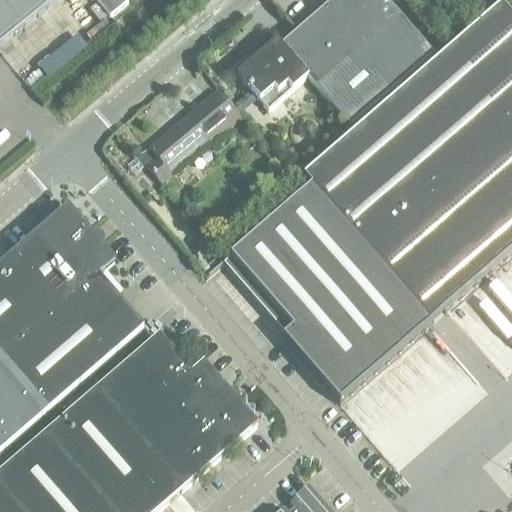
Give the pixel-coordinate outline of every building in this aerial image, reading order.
[(0,0),(0,49),(61,0),(92,0),(110,21),(128,7),(122,0),(0,0)] [(381,0),(339,0),(282,51),(281,51),(307,83),(350,132),(433,59),(381,0)] [(511,23),(502,12),(511,2),(511,1),(304,183),(431,330),(511,260),(511,23)] [(269,116),(307,83),(281,51),(282,51),(277,45),(238,80),(269,116)] [(219,96),(150,154),(156,161),(146,170),(162,189),(173,180),(170,176),(208,144),(211,148),(242,123),(219,96)] [(253,239),(322,318),(369,276),(370,276),(301,197),(253,239)] [(0,270),(0,375),(41,422),(143,334),(98,281),(115,267),(68,212),(0,270)] [(369,276),(322,318),(290,345),(357,423),(404,382),(427,408),(428,407),(431,411),(466,380),(461,374),(457,378),(369,276)] [(0,478),(0,511),(163,511),(257,432),(205,371),(192,382),(158,343),(0,478)] [(0,457),(41,422),(0,375),(0,457)] [(326,511),(309,492),(289,510),(291,511),(326,511)]
